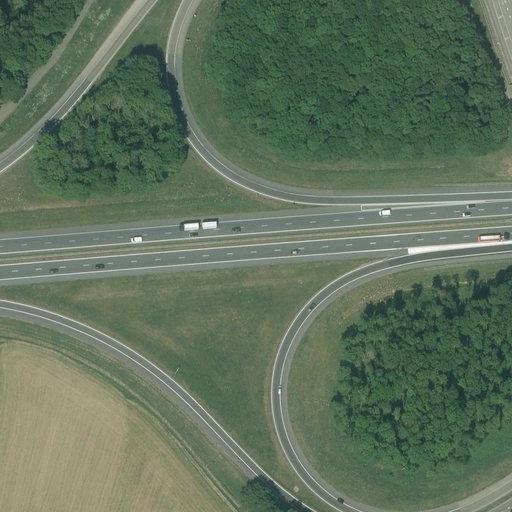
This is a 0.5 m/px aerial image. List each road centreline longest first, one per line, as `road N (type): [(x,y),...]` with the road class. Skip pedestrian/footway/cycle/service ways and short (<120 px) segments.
road 1 (motorway): [(0,275),(511,235)]
road 2 (motorway): [(511,208),(0,246)]
road 3 (motorway): [(511,204),(315,202),(223,171),(181,124),(173,97),(171,45),(189,0)]
road 4 (motorway): [(349,511),(301,471),(283,436),(277,385),(293,333),(330,289),(355,276),(511,249)]
road 5 (motorway): [(0,305),(121,346),(308,511)]
road 6 (motorway): [(156,0),(73,100),(0,170)]
road 7 (unclassified): [(0,113),(86,0)]
